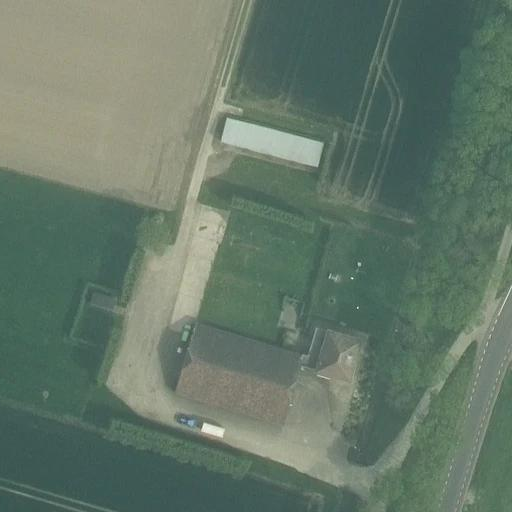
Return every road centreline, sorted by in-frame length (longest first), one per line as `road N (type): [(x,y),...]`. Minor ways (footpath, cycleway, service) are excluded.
road 1 (track): [(191,200),(247,0)]
road 2 (secondary): [(446,511),(498,343)]
